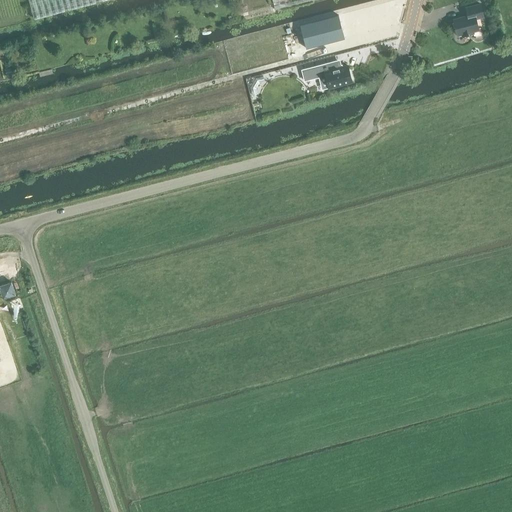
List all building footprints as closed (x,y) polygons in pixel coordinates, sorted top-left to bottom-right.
[(35,0),(40,15),(92,0),(98,0),(99,0),(35,0)] [(271,0),(274,9),(311,0),(271,0)] [(484,16),(481,3),(465,7),(467,15),(453,19),(457,35),(462,34),(462,36),(474,33),(474,32),(479,30),(477,18),(484,16)] [(307,23),(300,25),(306,48),(313,46),(345,38),(339,15),(307,23)] [(337,60),(302,69),(304,80),(325,75),(329,87),(352,81),(348,65),(339,67),(337,60)] [(9,278),(0,281),(0,293),(1,295),(13,291),(9,278)]
